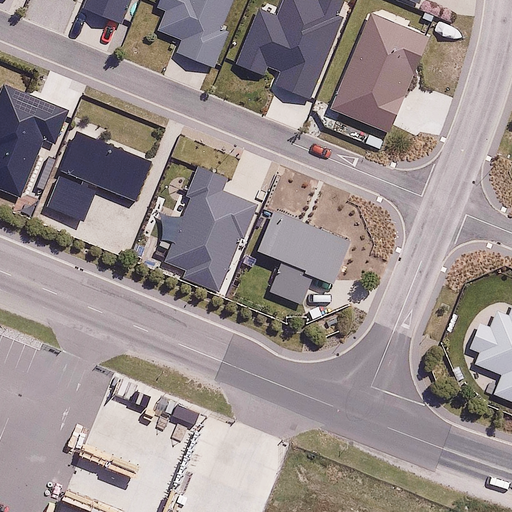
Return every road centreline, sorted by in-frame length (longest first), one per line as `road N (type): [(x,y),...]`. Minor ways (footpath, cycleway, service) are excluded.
road 1 (residential): [(0,24),(443,205)]
road 2 (unclassified): [(0,270),(360,417)]
road 3 (residential): [(360,417),(443,205)]
road 4 (residential): [(443,205),(480,108),(505,0)]
road 5 (unclassified): [(360,417),(511,471)]
